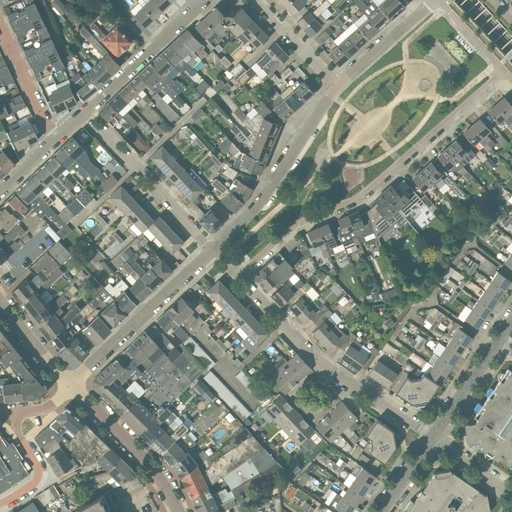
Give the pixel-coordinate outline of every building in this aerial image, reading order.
[(10,22),(12,27),(40,15),(32,0),(23,0),(22,0),(25,7),(24,7),(25,10),(17,14),(19,18),(10,22)] [(62,15),(63,15),(67,10),(68,9),(59,0),(55,0),(51,4),(62,15)] [(150,0),(142,8),(154,20),(162,12),(151,0),(150,0)] [(151,0),(162,12),(171,4),(167,0),(151,0)] [(301,0),(292,0),(285,7),(287,10),(287,12),(292,17),(305,4),(301,0)] [(297,23),(303,29),(320,14),(321,14),(335,0),(334,0),(325,0),(313,12),(311,10),(297,23)] [(344,0),(335,9),(339,14),(353,1),(351,0),(344,0)] [(364,14),(380,30),(391,20),(373,1),(367,7),(363,2),(362,2),(359,0),(354,0),(353,2),(364,14)] [(373,1),(391,20),(405,7),(398,0),(372,0),(373,1)] [(49,12),(46,5),(39,8),(42,15),(49,12)] [(229,28),(237,36),(241,32),(240,31),(252,20),(241,8),(232,16),(231,15),(226,15),(224,16),(216,7),(203,19),(215,31),(219,35),(227,27),(229,28)] [(142,8),(134,16),(146,29),(151,24),(151,22),(154,20),(142,8)] [(320,14),(303,29),(310,36),(322,26),(327,21),(321,14),(320,14)] [(354,23),(369,40),(380,30),(364,14),(354,23)] [(39,37),(48,32),(40,15),(12,27),(15,33),(24,28),(26,32),(34,28),(35,31),(36,31),(39,37)] [(335,21),(340,28),(344,24),(339,18),(335,21)] [(206,40),(215,31),(203,19),(201,22),(199,22),(194,26),(206,40)] [(241,32),(249,41),(261,29),(252,20),(240,31),(241,32)] [(101,40),(117,56),(132,41),(116,25),(105,36),(94,23),(90,27),(101,40)] [(344,32),(359,49),(369,40),(354,23),(344,32)] [(334,32),(329,27),(324,31),(329,37),(330,36),(334,32)] [(80,33),(85,38),(89,34),(84,29),(80,33)] [(203,49),(204,48),(189,31),(187,29),(179,37),(197,56),(201,60),(207,54),(203,49)] [(249,41),(257,49),(270,37),(265,32),(263,32),(261,29),(249,41)] [(330,36),(329,37),(324,31),(315,40),(321,46),(330,37),(330,36)] [(27,58),(29,63),(56,50),(48,32),(39,37),(42,43),(41,43),(42,46),(34,50),(36,53),(27,58)] [(334,41),(338,46),(349,58),(359,49),(344,32),(334,41)] [(97,63),(110,77),(121,66),(114,59),(108,53),(91,34),(86,39),(103,58),(97,63)] [(192,68),(201,60),(197,56),(179,37),(170,45),(182,58),(183,58),(192,68)] [(262,57),(250,68),(256,74),(282,50),(275,43),(268,50),(265,52),(261,56),(262,57)] [(215,48),(219,53),(223,49),(219,44),(215,48)] [(196,72),(192,68),(183,58),(182,58),(170,45),(161,53),(174,67),(180,73),(185,70),(192,77),(196,72)] [(339,67),(349,58),(338,46),(328,55),(339,67)] [(56,50),(29,63),(32,69),(41,64),(43,68),(51,64),(52,67),(53,66),(56,73),(65,69),(56,50)] [(216,64),(219,61),(221,59),(213,50),(207,56),(215,65),(216,64)] [(282,50),(256,74),(265,84),(268,82),(275,75),(272,72),(288,57),(282,50)] [(167,74),(174,67),(161,53),(149,65),(178,95),(185,88),(177,79),(174,81),(167,74)] [(219,61),(223,64),(223,65),(228,60),(225,56),(221,59),(219,61)] [(228,60),(223,65),(227,68),(232,64),(228,60)] [(89,71),(98,89),(110,77),(97,63),(89,71)] [(230,72),(234,76),(243,67),(239,63),(230,72)] [(0,74),(9,71),(6,65),(0,68),(0,74)] [(179,107),(185,102),(178,95),(149,65),(138,75),(148,84),(151,88),(157,94),(162,89),(179,107)] [(243,67),(234,76),(232,78),(237,83),(246,74),(248,72),(247,71),(243,67)] [(292,72),(288,67),(280,75),(284,79),(292,72)] [(303,77),(305,75),(298,67),(295,70),(303,77)] [(0,85),(4,84),(2,80),(11,76),(9,71),(0,74),(0,85)] [(73,85),(77,92),(82,101),(98,89),(89,71),(81,77),(81,78),(73,85)] [(128,84),(147,103),(150,100),(145,95),(146,94),(142,90),(148,84),(138,75),(128,84)] [(276,76),(268,82),(272,87),(279,80),(276,76)] [(221,80),(213,88),(217,93),(222,87),(225,85),(221,80)] [(304,82),(294,91),(304,103),(314,94),(304,82)] [(227,83),(225,85),(222,87),(227,92),(231,88),(227,83)] [(144,107),(147,104),(147,103),(128,84),(118,93),(128,103),(133,98),(138,103),(139,102),(144,107)] [(69,86),(59,91),(67,107),(77,103),(77,102),(76,102),(69,86)] [(304,103),(294,91),(290,86),(279,95),(283,100),(294,112),(304,103)] [(56,113),(67,107),(59,91),(49,96),(56,112),(56,113)] [(201,96),(197,91),(192,95),(196,100),(201,96)] [(118,112),(128,103),(118,93),(109,103),(118,112)] [(496,105),(511,122),(511,115),(510,113),(511,111),(511,106),(505,98),(496,105)] [(0,99),(0,119),(26,107),(23,101),(14,105),(12,102),(5,105),(3,103),(2,103),(0,99)] [(283,100),(273,109),(284,120),(294,112),(283,100)] [(207,106),(212,112),(217,107),(212,101),(207,106)] [(250,120),(259,130),(275,136),(280,125),(264,119),(272,112),(262,102),(255,109),(258,113),(250,120)] [(123,118),(118,112),(109,103),(99,112),(112,127),(123,118)] [(498,125),(503,121),(511,131),(511,130),(511,122),(496,105),(487,113),(498,125)] [(201,108),(191,118),(196,122),(205,113),(201,108)] [(250,140),(270,149),(275,136),(259,130),(250,120),(238,108),(234,112),(252,133),(247,138),(250,140)] [(123,117),(132,127),(135,124),(126,114),(123,117)] [(17,121),(20,128),(28,144),(38,139),(37,138),(27,117),(17,121)] [(472,127),(482,138),(486,135),(491,131),(480,119),(472,127)] [(159,126),(164,131),(169,126),(164,121),(159,126)] [(488,152),(491,149),(487,144),(482,138),(472,127),(463,134),(474,146),(478,142),(487,152),(488,152)] [(17,149),(28,144),(20,128),(10,133),(17,149)] [(248,155),(265,162),(270,149),(250,140),(247,138),(241,130),(235,135),(236,135),(240,141),(246,147),(247,146),(251,148),(248,155)] [(234,156),(236,158),(233,167),(247,172),(249,169),(260,174),(265,162),(248,155),(241,152),(230,140),(225,135),(221,139),(224,141),(221,144),(218,147),(225,155),(229,151),(234,156)] [(504,148),(509,144),(501,135),(496,139),(504,148)] [(63,147),(85,171),(90,167),(79,156),(85,151),(73,137),(63,147)] [(491,140),(487,144),(491,149),(496,145),(491,140)] [(458,161),(467,153),(455,141),(446,149),(458,161)] [(20,160),(13,144),(9,146),(2,150),(0,152),(0,164),(7,172),(20,160)] [(150,157),(158,166),(171,155),(162,146),(150,157)] [(80,175),(85,171),(63,147),(53,156),(65,169),(70,164),(80,175)] [(449,169),(458,161),(446,149),(438,157),(449,169)] [(510,156),(504,149),(500,153),(506,160),(510,156)] [(475,154),(483,163),(487,159),(480,150),(475,154)] [(158,166),(166,175),(179,163),(171,155),(158,166)] [(61,173),(65,169),(53,156),(43,165),(66,189),(67,188),(69,191),(74,186),(61,173)] [(166,175),(175,184),(187,172),(179,163),(166,175)] [(440,177),(442,175),(431,163),(422,171),(433,183),(439,190),(446,184),(459,199),(465,194),(449,175),(443,180),(440,177)] [(60,194),(66,189),(43,165),(34,174),(46,187),(51,182),(53,184),(51,185),(60,194)] [(229,167),(222,173),(233,180),(238,172),(229,167)] [(463,175),(467,172),(463,167),(459,171),(463,175)] [(107,179),(99,171),(93,178),(100,185),(107,179)] [(424,191),(433,183),(422,171),(413,179),(424,191)] [(175,184),(183,192),(195,181),(187,172),(175,184)] [(471,176),(467,172),(463,175),(467,180),(471,176)] [(43,191),(46,187),(34,174),(25,183),(47,207),(53,201),(43,191)] [(106,193),(111,188),(118,181),(112,175),(101,187),(106,193)] [(232,193),(228,190),(215,179),(210,184),(225,196),(221,200),(235,212),(244,203),(232,193)] [(183,192),(191,201),(198,195),(203,190),(195,181),(183,192)] [(240,181),(232,193),(244,203),(252,189),(244,184),(240,181)] [(58,218),(56,216),(47,207),(25,183),(16,191),(28,204),(29,204),(37,212),(36,213),(41,218),(45,214),(48,217),(49,217),(54,222),(58,218)] [(109,197),(117,206),(129,195),(121,186),(109,197)] [(413,191),(408,195),(407,193),(400,186),(395,191),(391,186),(383,193),(405,218),(405,217),(413,210),(411,207),(415,203),(420,209),(425,205),(421,199),(413,191)] [(76,198),(84,207),(94,198),(84,189),(75,197),(76,198)] [(0,239),(4,236),(4,235),(0,230),(0,229),(8,230),(17,222),(18,223),(25,216),(22,213),(28,207),(27,206),(28,204),(16,191),(0,206),(0,239)] [(405,217),(405,218),(383,193),(375,200),(379,204),(375,208),(372,209),(372,211),(367,213),(367,212),(366,213),(378,239),(397,223),(400,226),(407,220),(405,217)] [(117,206),(125,215),(137,204),(129,195),(117,206)] [(196,205),(202,200),(198,195),(191,201),(186,206),(210,231),(215,231),(232,216),(222,207),(214,214),(210,209),(205,214),(196,205)] [(421,199),(425,205),(432,213),(437,208),(425,195),(421,199)] [(75,216),(84,207),(76,198),(66,207),(75,216)] [(125,215),(133,224),(145,212),(137,204),(125,215)] [(59,217),(65,225),(75,216),(66,207),(56,216),(58,218),(59,217)] [(365,241),(363,235),(371,232),(367,224),(364,225),(358,211),(348,216),(354,231),(357,237),(360,243),(365,241)] [(154,221),(145,212),(133,224),(142,233),(148,228),(147,227),(154,221)] [(147,227),(148,228),(155,236),(167,225),(159,216),(154,221),(147,227)] [(360,243),(357,237),(354,231),(348,216),(338,220),(340,227),(337,229),(344,247),(354,243),(354,245),(360,243)] [(0,264),(14,253),(29,241),(30,239),(27,235),(16,243),(15,242),(8,248),(5,251),(2,247),(18,234),(20,237),(25,232),(18,224),(4,235),(4,236),(0,239),(0,264)] [(333,248),(338,246),(328,224),(318,229),(329,256),(335,254),(333,248)] [(72,232),(65,225),(56,233),(62,240),(72,232)] [(155,236),(164,245),(175,234),(167,225),(155,236)] [(324,258),(329,256),(318,229),(307,233),(314,248),(319,245),(324,258)] [(175,234),(164,245),(172,254),(184,243),(175,234)] [(12,292),(20,304),(48,277),(58,267),(58,268),(71,255),(58,241),(41,256),(34,264),(29,268),(35,276),(29,282),(26,278),(12,292)] [(440,248),(435,252),(438,256),(443,252),(440,248)] [(125,261),(133,254),(128,249),(121,256),(125,261)] [(266,292),(273,286),(280,279),(272,270),(285,259),(279,252),(256,274),(255,280),(266,292)] [(129,266),(152,291),(162,282),(149,269),(145,273),(135,261),(139,257),(135,253),(126,262),(129,265),(129,266)] [(475,255),(472,258),(482,265),(485,260),(480,256),(479,258),(475,255)] [(149,269),(162,282),(173,272),(160,259),(156,263),(150,256),(144,262),(150,268),(149,269)] [(72,265),(76,261),(72,257),(68,261),(72,265)] [(106,268),(104,262),(97,264),(99,270),(106,268)] [(136,281),(129,288),(141,301),(152,291),(129,266),(129,265),(126,262),(122,266),(130,275),(130,274),(136,281)] [(20,304),(31,318),(47,304),(40,295),(44,291),(63,273),(58,268),(58,267),(48,277),(20,304)] [(290,298),(304,285),(304,284),(300,279),(291,287),(292,288),(291,290),(285,283),(295,274),(290,269),(280,279),(273,286),(277,290),(271,296),(280,307),(290,298)] [(322,271),(318,277),(323,281),(327,275),(322,271)] [(491,281),(504,291),(511,281),(497,272),(491,281)] [(141,301),(129,288),(121,280),(113,287),(109,283),(103,289),(114,300),(128,314),(141,301)] [(207,291),(215,300),(227,289),(219,281),(207,291)] [(484,291),(498,300),(504,291),(491,281),(484,291)] [(294,303),(289,308),(297,316),(313,301),(306,293),(311,287),(307,282),(304,284),(304,285),(290,298),(294,303)] [(90,294),(94,298),(103,289),(99,285),(90,294)] [(395,288),(388,291),(392,300),(399,297),(395,288)] [(114,300),(103,289),(94,298),(87,304),(93,310),(98,314),(99,311),(96,308),(103,301),(107,306),(101,312),(114,327),(128,314),(114,300)] [(193,293),(190,289),(185,294),(188,298),(193,293)] [(215,300),(224,309),(235,298),(227,289),(215,300)] [(31,318),(39,327),(60,307),(72,296),(67,291),(50,307),(47,304),(31,318)] [(370,293),(371,295),(373,301),(373,302),(381,299),(379,291),(370,293)] [(478,300),(491,310),(498,300),(484,291),(478,300)] [(194,311),(193,310),(181,297),(165,312),(179,325),(190,336),(204,322),(199,316),(197,319),(191,313),(194,311)] [(224,309),(232,318),(244,307),(235,298),(224,309)] [(471,310),(485,319),(491,310),(478,300),(471,310)] [(310,319),(314,323),(329,310),(324,305),(320,308),(313,301),(297,316),(304,324),(310,319)] [(39,327),(49,340),(81,310),(76,304),(60,320),(57,317),(64,311),(60,307),(39,327)] [(49,340),(59,352),(97,316),(98,314),(93,310),(87,304),(81,310),(49,340)] [(463,321),(464,319),(478,329),(485,319),(471,310),(466,306),(458,318),(463,321)] [(232,318),(240,327),(252,316),(244,307),(232,318)] [(426,320),(432,324),(436,319),(439,322),(444,315),(435,308),(426,320)] [(318,327),(313,333),(320,341),(332,330),(337,326),(336,325),(337,325),(330,317),(333,314),(329,310),(314,323),(318,327)] [(165,312),(156,321),(169,335),(174,330),(184,340),(190,336),(179,325),(165,312)] [(97,316),(59,352),(72,367),(111,330),(97,316)] [(240,327),(248,336),(260,325),(252,316),(240,327)] [(391,318),(384,323),(389,329),(395,324),(391,318)] [(452,338),(465,347),(472,338),(459,329),(461,326),(455,322),(452,325),(448,331),(447,334),(452,338)] [(149,330),(157,339),(162,334),(154,325),(149,330)] [(260,325),(248,336),(257,345),(268,334),(260,325)] [(333,344),(339,348),(351,333),(351,332),(348,336),(343,333),(339,337),(332,330),(320,341),(328,349),(333,344)] [(144,332),(133,342),(127,348),(136,358),(140,362),(141,362),(147,357),(152,362),(157,357),(163,352),(161,350),(169,342),(162,334),(157,339),(154,342),(144,332)] [(340,358),(349,364),(358,352),(350,346),(356,336),(351,333),(339,348),(345,352),(340,358)] [(0,357),(14,346),(5,335),(0,338),(0,357)] [(419,343),(423,338),(418,335),(415,340),(419,343)] [(181,343),(185,348),(193,340),(190,336),(184,340),(181,343)] [(416,348),(419,343),(415,340),(410,337),(406,342),(416,348)] [(445,347),(459,356),(465,347),(452,338),(445,347)] [(185,348),(189,352),(197,344),(193,340),(185,348)] [(223,343),(220,346),(224,351),(231,344),(227,340),(223,343)] [(181,352),(177,347),(176,347),(170,341),(169,342),(161,350),(163,352),(172,361),(181,352)] [(172,361),(193,382),(205,370),(203,368),(200,364),(196,360),(192,356),(189,352),(185,348),(181,343),(177,347),(181,352),(172,361)] [(189,352),(192,356),(201,348),(197,344),(189,352)] [(11,367),(22,356),(14,346),(0,357),(0,364),(3,369),(9,364),(11,367)] [(273,346),(268,351),(272,356),(277,351),(273,346)] [(358,352),(349,364),(358,371),(363,364),(368,368),(380,351),(374,347),(367,357),(358,352)] [(439,356),(453,366),(459,356),(445,347),(439,356)] [(99,393),(100,393),(136,358),(127,348),(93,380),(93,386),(99,393)] [(192,356),(196,360),(205,352),(201,348),(192,356)] [(408,357),(399,351),(393,359),(403,365),(408,357)] [(149,376),(154,381),(136,399),(121,414),(139,432),(167,406),(172,402),(184,391),(193,382),(172,361),(163,352),(157,357),(152,362),(145,369),(150,374),(149,376)] [(196,360),(200,364),(208,356),(205,352),(196,360)] [(288,362),(303,378),(312,370),(296,354),(288,362)] [(32,389),(41,380),(33,371),(22,356),(11,367),(17,377),(22,373),(26,378),(24,380),(32,389)] [(200,364),(203,368),(212,360),(208,356),(200,364)] [(432,365),(446,375),(453,366),(439,356),(432,365)] [(140,362),(136,358),(100,393),(110,404),(126,388),(145,369),(152,362),(147,357),(141,362),(141,363),(140,362)] [(203,368),(205,370),(206,369),(208,371),(216,364),(212,360),(203,368)] [(368,374),(378,381),(387,367),(378,360),(368,374)] [(279,371),(294,387),(303,378),(288,362),(279,371)] [(426,375),(440,384),(446,375),(432,365),(426,375)] [(387,367),(378,381),(387,388),(397,374),(387,367)] [(110,404),(121,414),(136,399),(154,381),(149,376),(150,374),(145,369),(126,388),(110,404)] [(236,376),(239,380),(247,373),(243,369),(236,376)] [(480,449),(485,452),(485,453),(484,454),(484,455),(484,456),(485,457),(485,458),(486,458),(487,459),(488,459),(489,459),(490,459),(491,458),(492,458),(492,457),(497,461),(498,459),(511,468),(511,372),(508,369),(504,374),(504,373),(503,373),(502,373),(501,373),(500,373),(499,374),(498,375),(498,376),(498,377),(498,378),(498,379),(498,380),(499,380),(499,381),(493,390),(493,389),(492,389),(491,389),(490,389),(489,389),(488,390),(487,391),(487,392),(487,393),(487,394),(487,395),(487,396),(488,396),(489,397),(483,405),(482,405),(481,405),(480,405),(479,405),(478,405),(477,406),(476,407),(476,408),(476,409),(476,410),(476,411),(477,412),(478,413),(474,417),(470,424),(465,425),(469,445),(473,444),(477,446),(480,449)] [(202,378),(206,382),(214,375),(211,371),(202,378)] [(294,387),(279,371),(270,379),(285,395),(294,387)] [(21,383),(23,400),(39,398),(46,392),(47,386),(41,380),(32,389),(24,380),(26,378),(22,373),(17,377),(21,382),(21,383)] [(239,380),(243,384),(251,377),(247,373),(239,380)] [(407,376),(405,378),(403,381),(400,385),(398,389),(395,393),(412,404),(416,403),(417,408),(424,406),(424,402),(428,401),(440,384),(426,375),(423,373),(420,378),(412,379),(407,376)] [(206,382),(210,386),(218,379),(214,375),(206,382)] [(243,384),(247,388),(254,381),(251,377),(243,384)] [(0,402),(4,402),(16,401),(15,383),(9,383),(8,378),(0,378),(0,402)] [(210,386),(214,390),(222,383),(218,379),(210,386)] [(202,394),(208,388),(201,381),(195,387),(202,394)] [(247,388),(250,392),(258,385),(254,381),(247,388)] [(16,401),(23,400),(21,383),(21,382),(15,383),(16,401)] [(214,390),(217,394),(225,386),(222,383),(214,390)] [(250,392),(254,396),(262,388),(258,385),(250,392)] [(217,394),(221,398),(229,390),(225,386),(217,394)] [(208,388),(202,394),(202,395),(209,403),(216,396),(208,388)] [(254,396),(258,400),(265,392),(262,388),(254,396)] [(221,398),(225,402),(233,394),(229,390),(221,398)] [(265,392),(258,400),(261,404),(269,396),(265,392)] [(225,402),(228,405),(236,398),(233,394),(225,402)] [(265,411),(273,420),(289,405),(281,396),(265,411)] [(228,405),(232,409),(240,402),(236,398),(228,405)] [(225,411),(201,434),(203,437),(229,411),(218,399),(216,401),(216,402),(212,406),(216,411),(221,406),(225,411)] [(167,406),(139,432),(151,443),(169,426),(164,420),(172,412),(177,408),(172,402),(167,406)] [(232,409),(236,413),(244,406),(240,402),(232,409)] [(333,410),(348,426),(357,418),(342,402),(333,410)] [(273,420),(281,428),(297,413),(289,405),(273,420)] [(236,413),(239,417),(247,410),(244,406),(236,413)] [(65,445),(68,440),(70,441),(85,423),(69,409),(64,410),(56,418),(34,438),(46,457),(62,447),(65,445)] [(247,410),(239,417),(243,421),(251,414),(247,410)] [(339,435),(348,426),(333,410),(324,419),(339,435)] [(281,428),(290,437),(306,422),(297,413),(281,428)] [(151,443),(162,454),(185,432),(188,428),(178,417),(169,426),(151,443)] [(330,443),(339,435),(324,419),(315,427),(330,443)] [(368,452),(376,458),(381,461),(385,464),(396,447),(395,443),(400,442),(398,434),(394,435),(393,431),(377,419),(374,423),(370,428),(365,436),(370,439),(372,447),(368,452)] [(306,422),(290,437),(298,446),(314,431),(306,422)] [(85,465),(97,461),(110,448),(85,423),(70,441),(66,446),(85,465)] [(182,478),(191,499),(208,487),(223,477),(264,448),(245,427),(230,440),(235,446),(219,457),(216,451),(209,457),(182,478)] [(162,454),(172,466),(188,451),(196,444),(185,432),(162,454)] [(0,492),(17,482),(29,475),(20,461),(23,459),(12,442),(4,448),(0,440),(0,436),(0,437),(0,436),(0,492)] [(276,447),(271,442),(268,445),(273,450),(276,447)] [(57,476),(73,466),(62,447),(46,457),(57,476)] [(110,448),(97,461),(85,465),(81,467),(83,472),(101,465),(107,472),(108,471),(121,459),(110,448)] [(232,490),(233,489),(237,496),(284,469),(264,448),(223,477),(231,490),(232,490)] [(172,466),(182,478),(209,457),(203,450),(197,454),(200,457),(195,461),(188,451),(172,466)] [(106,481),(106,482),(114,489),(136,477),(131,470),(132,469),(121,459),(108,471),(107,472),(108,472),(90,477),(92,485),(106,481)] [(355,477),(369,487),(376,477),(362,467),(355,477)] [(489,511),(490,511),(489,505),(488,502),(487,495),(484,496),(451,473),(450,470),(433,473),(434,476),(422,492),(421,491),(414,502),(410,500),(401,511),(489,511)] [(348,487),(362,497),(369,487),(355,477),(350,473),(343,483),(349,487),(348,487)] [(306,482),(300,478),(297,482),(303,487),(306,482)] [(280,497),(282,483),(279,483),(277,494),(272,497),(273,500),(280,497)] [(60,496),(59,494),(53,485),(49,488),(55,499),(60,496)] [(292,486),(285,496),(290,499),(297,489),(292,486)] [(207,511),(233,498),(237,496),(233,489),(232,490),(231,490),(227,493),(225,489),(212,496),(208,487),(191,499),(197,511),(207,511)] [(342,497),(355,507),(362,497),(348,487),(342,497)] [(50,502),(55,499),(49,488),(44,491),(50,502)] [(45,505),(50,502),(44,491),(39,494),(45,505)] [(40,508),(45,505),(39,494),(34,497),(39,506),(40,508)] [(110,511),(103,495),(77,509),(77,510),(73,511),(110,511)] [(342,497),(335,507),(341,511),(351,511),(355,507),(342,497)] [(222,511),(228,509),(229,509),(236,505),(233,498),(207,511),(222,511)] [(305,502),(301,507),(307,511),(311,505),(305,502)] [(21,511),(38,511),(32,503),(21,511)]
